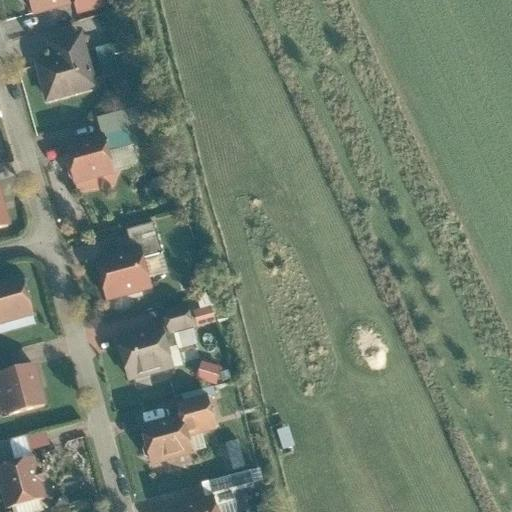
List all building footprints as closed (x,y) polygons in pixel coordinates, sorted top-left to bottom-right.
[(30,0),(35,18),(76,11),(78,20),(108,13),(105,0),(30,0)] [(55,62),(38,65),(48,107),(104,92),(87,33),(49,42),(55,62)] [(102,46),(105,76),(122,74),(119,44),(102,46)] [(110,136),(65,147),(76,188),(121,177),(110,136)] [(0,234),(15,230),(2,184),(0,184),(0,234)] [(146,249),(98,261),(109,305),(158,293),(146,249)] [(27,279),(0,285),(0,330),(38,321),(27,279)] [(200,326),(216,324),(214,307),(198,309),(200,326)] [(166,328),(118,340),(130,386),(184,373),(176,340),(198,335),(191,308),(163,315),(166,328)] [(0,397),(5,422),(51,412),(41,368),(18,373),(14,355),(0,357),(0,397)] [(221,384),(226,366),(206,361),(201,378),(221,384)] [(182,419),(143,429),(154,471),(198,460),(193,440),(220,434),(212,399),(179,407),(182,419)] [(229,447),(226,466),(246,468),(248,450),(229,447)] [(40,461),(0,470),(0,479),(7,511),(17,511),(50,504),(40,461)] [(221,511),(218,500),(170,511),(221,511)]
